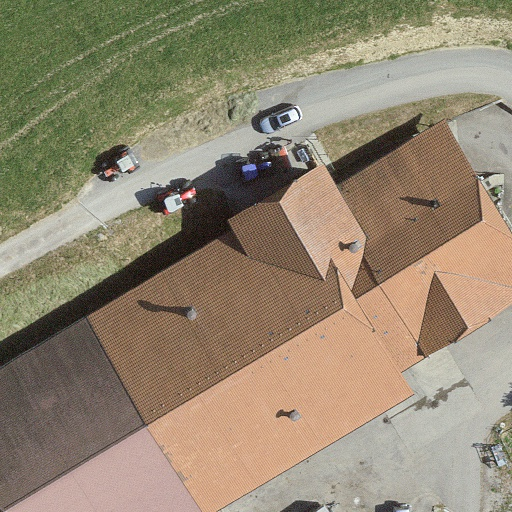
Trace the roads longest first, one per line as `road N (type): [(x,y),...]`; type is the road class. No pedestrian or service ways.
road 1 (track): [(0,253),(309,106),(458,71),(511,78)]
road 2 (track): [(459,511),(466,437),(490,396),(511,384)]
